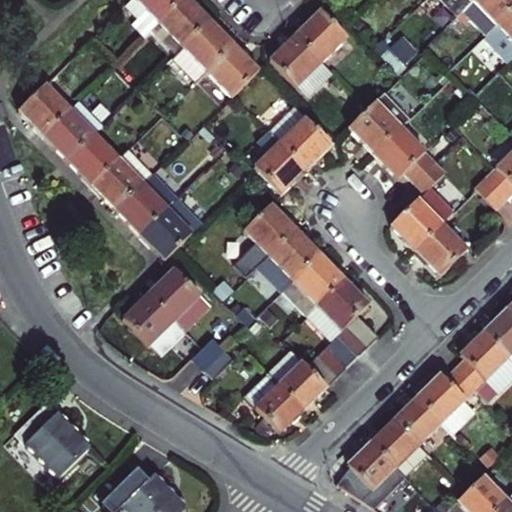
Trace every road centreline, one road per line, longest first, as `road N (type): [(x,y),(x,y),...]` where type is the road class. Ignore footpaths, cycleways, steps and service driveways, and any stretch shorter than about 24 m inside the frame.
road 1 (residential): [(274,487),(83,367),(36,310),(0,229)]
road 2 (residential): [(274,487),(435,327)]
road 3 (residential): [(435,327),(330,213)]
